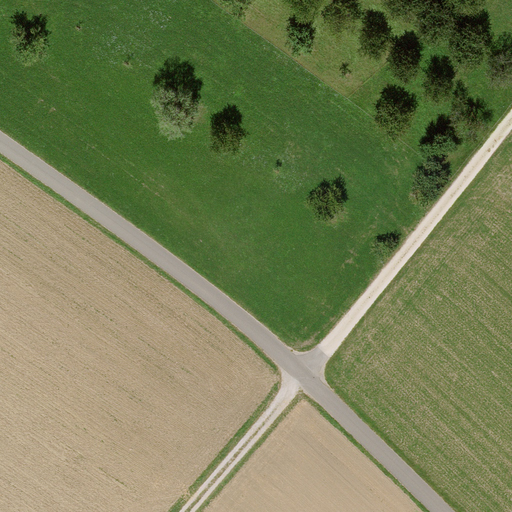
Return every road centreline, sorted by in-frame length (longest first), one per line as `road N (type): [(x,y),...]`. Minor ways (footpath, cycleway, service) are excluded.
road 1 (unclassified): [(435,511),(299,375),(0,145)]
road 2 (track): [(511,118),(183,511)]
